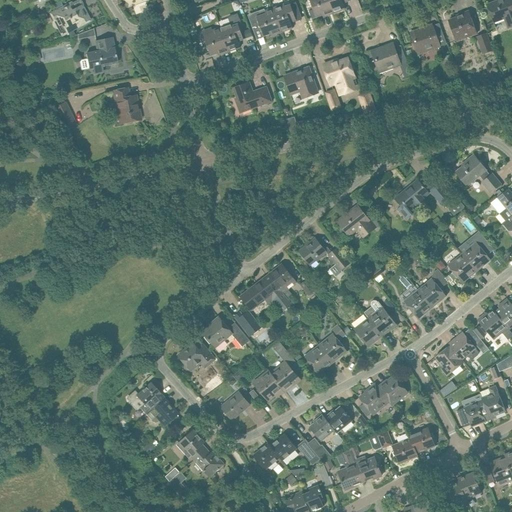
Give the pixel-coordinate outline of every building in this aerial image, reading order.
[(328,0),(309,0),(313,8),(316,17),(323,15),(324,17),(333,13),(328,0)] [(328,0),(333,13),(345,9),(343,3),(349,1),(348,0),(328,0)] [(511,0),(498,0),(487,4),(493,21),(504,17),(507,28),(511,25),(511,0)] [(66,30),(73,27),(76,28),(80,26),(80,23),(87,19),(84,15),(87,14),(83,7),(79,10),(77,7),(73,9),(70,3),(51,14),(55,21),(60,18),(66,30)] [(284,4),(272,8),(281,33),(293,28),(291,22),(296,20),(294,12),(293,11),(293,10),(291,4),(285,6),(284,4)] [(266,13),(249,19),(253,29),(254,31),(260,28),(263,36),(270,34),(271,36),(281,33),(272,8),(265,11),(266,13)] [(460,14),(460,16),(449,20),(456,40),(477,33),(472,20),(469,11),(460,14)] [(222,27),(219,28),(225,44),(228,52),(240,47),(238,41),(244,39),(240,30),(238,24),(241,23),(238,14),(228,17),(230,24),(222,27)] [(194,27),(192,20),(185,21),(188,29),(194,27)] [(432,24),(410,32),(414,41),(418,54),(440,46),(440,45),(447,43),(443,31),(435,34),(432,24)] [(213,32),(204,36),(211,55),(218,53),(218,55),(228,52),(225,44),(219,28),(212,30),(213,32)] [(486,32),(476,36),(482,54),(492,50),(486,32)] [(94,70),(94,73),(102,72),(101,66),(117,63),(112,38),(95,41),(98,52),(90,53),(87,54),(90,71),(94,70)] [(400,64),(396,52),(393,43),(366,53),(368,58),(373,56),(379,72),(400,64)] [(355,85),(353,79),(356,79),(348,58),(332,64),(331,62),(323,65),(331,86),(335,85),(339,96),(360,88),(359,84),(355,85)] [(318,92),(312,76),(309,67),(284,76),(291,94),(298,91),(297,89),(302,87),(306,96),(318,92)] [(251,93),(247,83),(234,88),(242,109),(250,106),(251,108),(271,101),(266,87),(251,93)] [(141,119),(136,95),(129,97),(127,88),(113,91),(116,107),(118,106),(122,123),(141,119)] [(332,110),(341,106),(334,89),(325,92),(332,110)] [(365,117),(377,113),(370,92),(358,96),(365,117)] [(66,101),(50,109),(54,117),(57,115),(63,128),(75,121),(66,101)] [(294,117),(286,120),(290,133),(299,132),(296,123),(295,120),(294,117)] [(474,155),(466,161),(467,163),(456,172),(467,185),(480,175),(484,180),(482,182),(491,192),(501,184),(492,174),(491,175),(474,155)] [(396,209),(405,220),(412,214),(409,209),(429,193),(418,180),(411,185),(413,186),(399,198),(398,196),(394,199),(400,206),(396,209)] [(441,204),(450,196),(440,183),(431,191),(441,204)] [(501,195),(497,198),(504,205),(506,208),(501,211),(501,215),(505,221),(511,216),(511,192),(508,188),(502,194),(501,195)] [(454,216),(465,207),(459,200),(448,209),(454,216)] [(369,219),(364,213),(358,205),(337,221),(348,236),(357,229),(364,238),(374,230),(367,221),(369,219)] [(511,216),(505,221),(502,224),(508,230),(511,230),(511,216)] [(385,225),(381,228),(397,248),(402,245),(385,225)] [(315,238),(299,251),(303,256),(302,257),(305,261),(306,260),(310,266),(317,260),(318,261),(322,258),(321,257),(326,253),(328,255),(332,252),(327,247),(324,249),(321,246),(315,238)] [(476,242),(462,253),(477,271),(485,264),(482,260),(488,256),(485,253),(492,247),(486,239),(479,245),(476,242)] [(332,252),(328,255),(341,270),(349,263),(336,248),(332,252)] [(462,253),(448,265),(454,273),(461,281),(465,277),(467,279),(477,271),(462,253)] [(265,299),(269,304),(272,301),(280,312),(291,304),(287,299),(292,294),(288,289),(296,282),(282,264),(271,273),(240,296),(251,310),(265,299)] [(371,273),(376,279),(384,272),(379,266),(371,273)] [(443,292),(437,284),(432,278),(418,289),(433,307),(441,301),(437,297),(443,292)] [(308,295),(314,291),(306,280),(300,285),(308,295)] [(422,316),(433,307),(418,289),(404,301),(410,309),(416,317),(420,313),(422,316)] [(371,304),(372,306),(364,312),(369,317),(383,336),(391,329),(388,325),(394,321),(383,306),(382,307),(378,301),(378,302),(376,300),(374,300),(371,302),(371,304)] [(500,308),(495,312),(509,329),(511,327),(511,303),(509,301),(506,304),(503,301),(498,306),(500,308)] [(390,312),(394,309),(390,303),(386,306),(390,312)] [(487,312),(481,317),(483,319),(479,322),(495,341),(509,329),(495,312),(493,310),(488,314),(487,312)] [(240,313),(235,316),(247,332),(258,323),(249,311),(242,316),(240,313)] [(232,333),(225,325),(219,317),(202,331),(215,347),(232,333)] [(372,344),(383,336),(369,317),(354,329),(361,337),(367,345),(371,342),(372,344)] [(338,324),(332,329),(341,340),(346,335),(343,330),(338,324)] [(486,335),(479,326),(474,330),(481,339),(486,335)] [(471,327),(466,332),(476,344),(481,340),(471,327)] [(242,346),(250,340),(241,330),(234,336),(242,346)] [(458,345),(453,349),(455,351),(462,360),(467,355),(472,359),(478,355),(479,352),(476,348),(469,339),(463,332),(453,340),(458,345)] [(333,333),(319,344),(321,347),(333,362),(342,356),(338,352),(344,347),(333,333)] [(285,361),(270,373),(285,391),(294,384),(291,380),(297,375),(294,372),(300,367),(280,342),(273,348),(285,361)] [(187,362),(191,367),(199,360),(205,367),(215,359),(204,346),(199,350),(193,343),(178,355),(185,363),(187,362)] [(333,362),(321,347),(319,344),(305,356),(311,364),(317,372),(321,368),(323,371),(333,362)] [(435,357),(443,367),(441,369),(447,376),(464,362),(462,360),(455,351),(451,355),(445,349),(435,357)] [(298,353),(294,357),(297,361),(302,358),(298,353)] [(501,361),(496,364),(496,366),(499,371),(504,369),(501,361)] [(496,366),(491,368),(495,378),(500,376),(499,371),(496,366)] [(268,371),(254,383),(262,393),(268,401),(283,389),(285,391),(270,373),(268,371)] [(408,393),(394,375),(378,388),(389,402),(392,405),(408,393)] [(128,397),(128,400),(131,403),(133,404),(139,399),(144,405),(140,408),(146,415),(165,398),(164,398),(160,402),(156,397),(160,393),(151,382),(137,394),(136,393),(133,392),(128,397)] [(378,388),(375,384),(359,397),(373,414),(389,402),(378,388)] [(444,397),(451,393),(446,386),(440,390),(444,397)] [(489,388),(480,392),(482,398),(484,403),(490,417),(505,411),(502,402),(499,396),(496,386),(489,388)] [(239,391),(221,407),(232,420),(250,405),(239,391)] [(164,426),(171,420),(178,413),(165,398),(146,415),(151,420),(155,416),(164,426)] [(464,408),(457,411),(463,427),(471,425),(472,426),(490,419),(491,419),(490,417),(484,403),(482,398),(476,401),(476,403),(474,404),(464,408)] [(331,412),(325,417),(335,430),(337,432),(352,420),(347,414),(341,406),(332,413),(331,412)] [(316,420),(317,421),(309,427),(321,441),(335,430),(325,417),(323,414),(316,420)] [(363,427),(368,423),(363,416),(357,420),(363,427)] [(428,427),(419,431),(410,434),(411,438),(417,453),(435,446),(428,427)] [(203,440),(193,429),(188,434),(179,443),(194,460),(207,449),(201,442),(203,440)] [(382,449),(392,444),(386,430),(376,434),(382,449)] [(291,441),(285,433),(270,445),(280,458),(282,460),(297,448),(291,441)] [(147,453),(158,440),(153,436),(143,448),(147,453)] [(321,445),(315,438),(309,442),(305,439),(297,446),(313,465),(320,459),(323,462),(332,456),(322,444),(321,445)] [(418,456),(417,453),(411,438),(392,445),(399,464),(418,456)] [(268,443),(253,455),(265,470),(280,458),(270,445),(268,443)] [(350,448),(351,449),(353,456),(354,456),(359,454),(356,446),(350,448)] [(212,455),(207,449),(194,460),(210,477),(224,464),(214,453),(212,455)] [(347,463),(346,463),(347,467),(338,471),(342,480),(345,490),(354,487),(353,485),(363,481),(358,469),(355,460),(354,456),(353,456),(351,449),(342,453),(347,463)] [(365,456),(355,460),(358,469),(363,481),(373,477),(374,479),(382,476),(374,456),(366,460),(365,456)] [(511,480),(511,474),(505,456),(490,462),(498,485),(511,480)] [(339,482),(336,473),(330,476),(326,464),(318,467),(325,487),(339,482)] [(458,478),(459,481),(466,499),(475,496),(475,494),(481,492),(477,481),(474,472),(458,478)] [(169,473),(165,477),(170,482),(174,478),(169,473)] [(176,477),(169,484),(182,499),(189,492),(176,477)] [(294,477),(290,481),(288,483),(291,486),(297,480),(294,477)] [(467,502),(466,499),(459,481),(443,487),(451,507),(457,504),(458,505),(467,502)] [(310,488),(311,491),(304,494),(310,511),(324,506),(320,497),(323,496),(319,485),(310,488)] [(286,501),(289,509),(295,506),(297,511),(310,511),(304,494),(302,491),(291,495),(292,499),(286,501)] [(420,498),(422,502),(413,505),(415,511),(432,511),(430,505),(427,496),(420,498)]
